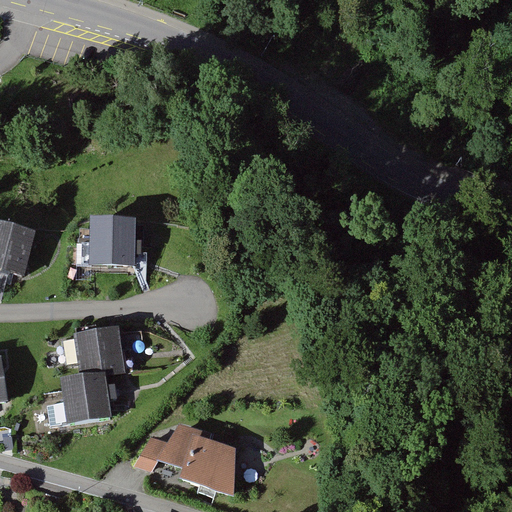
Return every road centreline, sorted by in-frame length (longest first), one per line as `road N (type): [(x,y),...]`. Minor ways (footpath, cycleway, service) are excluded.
road 1 (residential): [(35,0),(171,40),(276,89),(381,162),(460,197),(511,206)]
road 2 (residential): [(193,306),(0,314)]
road 3 (residential): [(175,511),(0,461)]
